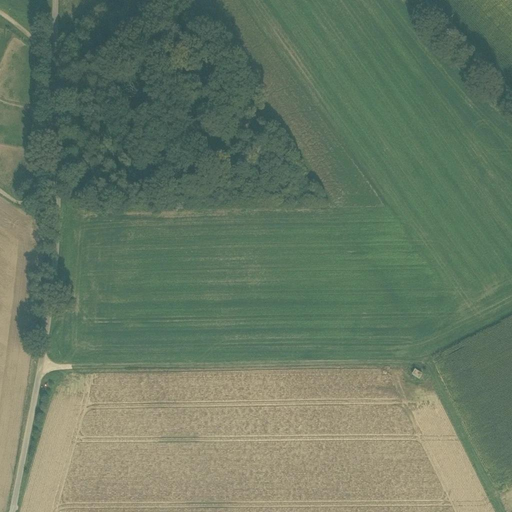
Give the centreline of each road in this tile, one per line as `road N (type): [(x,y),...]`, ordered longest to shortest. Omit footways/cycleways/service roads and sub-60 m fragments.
road 1 (track): [(500,511),(427,361),(41,367)]
road 2 (track): [(54,0),(52,270),(12,511)]
road 3 (unclassified): [(423,0),(511,95)]
